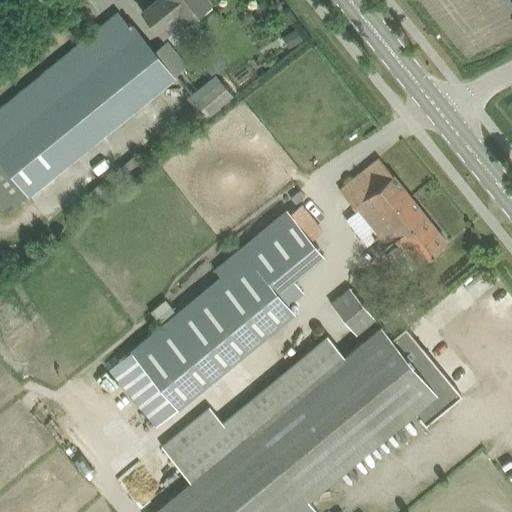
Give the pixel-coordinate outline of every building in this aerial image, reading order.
[(155,0),(142,11),(164,38),(196,12),(199,15),(211,5),(208,2),(209,1),(208,0),(155,0)] [(0,203),(6,211),(186,65),(167,40),(154,51),(130,21),(127,23),(118,11),(0,106),(0,203)] [(295,28),(282,36),(288,47),(302,40),(295,28)] [(191,101),(205,119),(234,95),(220,78),(191,101)] [(378,241),(379,242),(398,227),(397,227),(411,216),(413,218),(417,215),(419,217),(423,213),(379,157),(363,169),(339,189),(380,240),(378,241)] [(108,366),(156,424),(295,311),(278,291),(324,254),(287,208),(212,269),(218,276),(108,366)] [(379,242),(404,273),(445,241),(423,213),(419,217),(417,215),(413,218),(411,216),(397,227),(398,227),(379,242)] [(331,301),(357,334),(376,318),(350,286),(331,301)] [(414,410),(425,423),(462,394),(405,325),(391,337),(381,325),(344,355),(327,335),(223,421),(209,405),(162,444),(190,479),(150,511),(317,511),(307,499),(414,410)]
